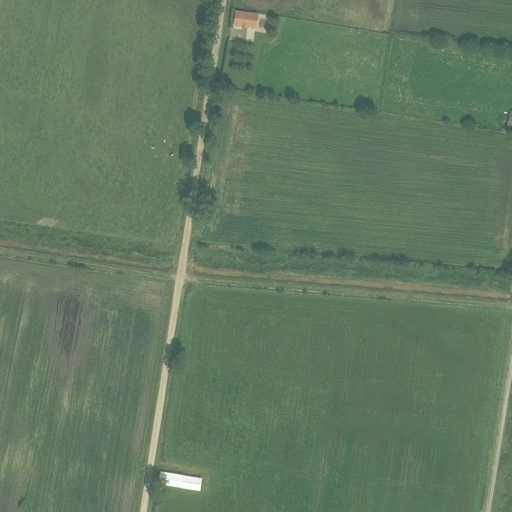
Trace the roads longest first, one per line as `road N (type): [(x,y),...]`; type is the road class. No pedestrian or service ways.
road 1 (track): [(142,511),(223,0)]
road 2 (track): [(511,307),(178,278),(0,251)]
road 3 (track): [(488,511),(511,362)]
